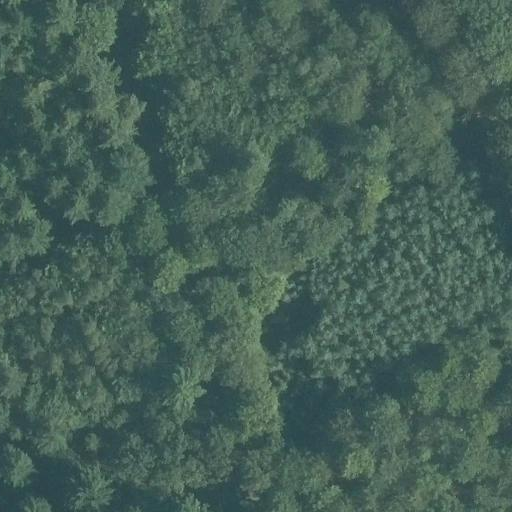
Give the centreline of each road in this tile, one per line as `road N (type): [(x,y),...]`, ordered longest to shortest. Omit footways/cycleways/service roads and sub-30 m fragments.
road 1 (unclassified): [(260,511),(107,0)]
road 2 (track): [(511,107),(449,0)]
